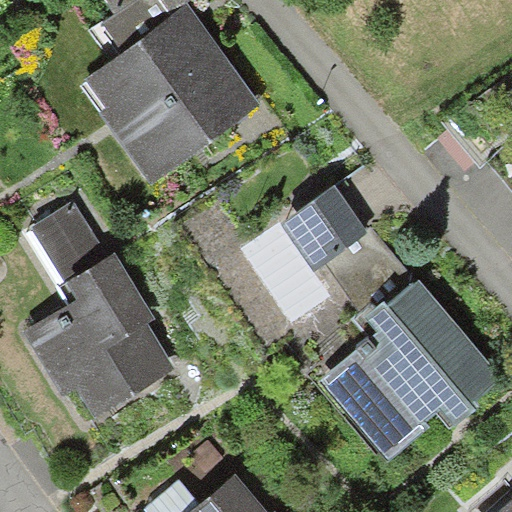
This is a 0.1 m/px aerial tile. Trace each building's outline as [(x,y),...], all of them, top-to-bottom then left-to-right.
[(192,0),(107,0),(119,15),(102,28),(126,61),(85,91),(155,185),(261,108),(209,37),(185,5),(192,0)] [(365,235),(335,194),(286,230),(316,271),(365,235)] [(114,262),(75,199),(28,227),(74,303),(24,333),(64,399),(79,390),(97,419),(171,374),(143,328),(154,321),(118,260),(114,262)] [(501,384),(416,284),(369,324),(380,336),(319,388),(383,463),(438,417),(448,429),(468,412),(501,384)] [(266,511),(238,480),(202,511),(182,484),(144,511),(280,511),(279,510),(276,511),(266,511)]
